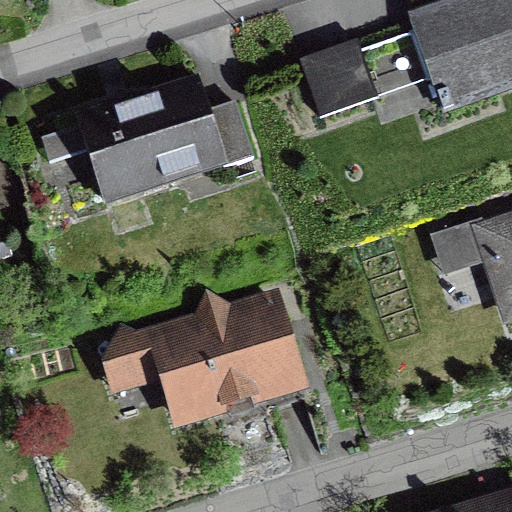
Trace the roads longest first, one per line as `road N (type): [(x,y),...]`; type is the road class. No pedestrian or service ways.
road 1 (residential): [(511,428),(242,511)]
road 2 (residential): [(0,67),(221,0)]
